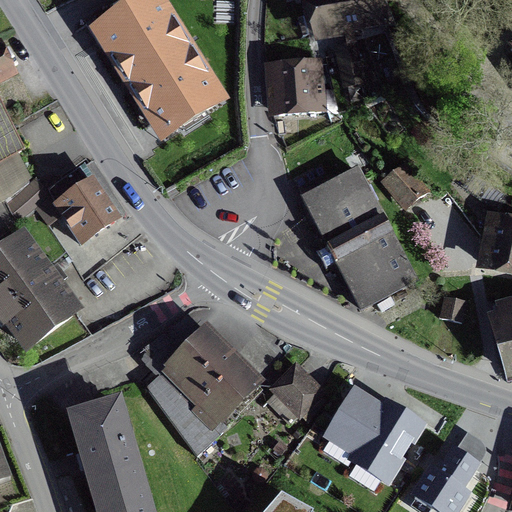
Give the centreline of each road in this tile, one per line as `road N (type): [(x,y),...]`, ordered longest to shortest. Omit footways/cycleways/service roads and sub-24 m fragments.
road 1 (tertiary): [(8,0),(139,204),(181,249),(222,276)]
road 2 (tertiary): [(222,276),(382,362),(511,411)]
road 3 (residential): [(257,0),(264,186),(222,276)]
road 4 (residential): [(222,276),(8,394)]
road 5 (unclassified): [(8,394),(51,511)]
